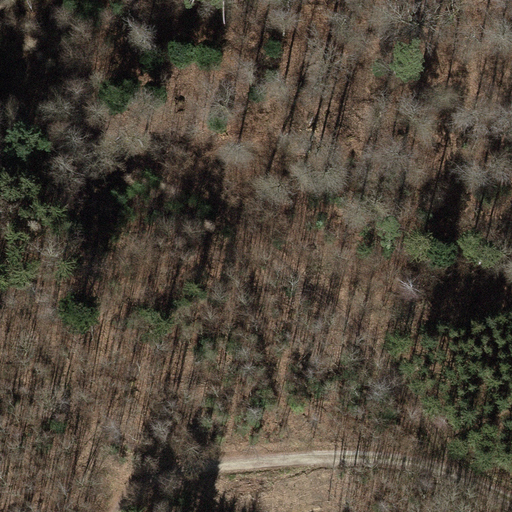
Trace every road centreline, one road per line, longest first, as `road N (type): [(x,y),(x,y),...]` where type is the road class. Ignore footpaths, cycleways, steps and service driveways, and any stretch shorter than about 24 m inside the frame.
road 1 (track): [(511,291),(384,340),(63,96),(17,34),(7,0)]
road 2 (track): [(511,500),(422,459),(329,455),(203,460),(140,476),(117,511)]
road 3 (track): [(384,340),(422,459)]
